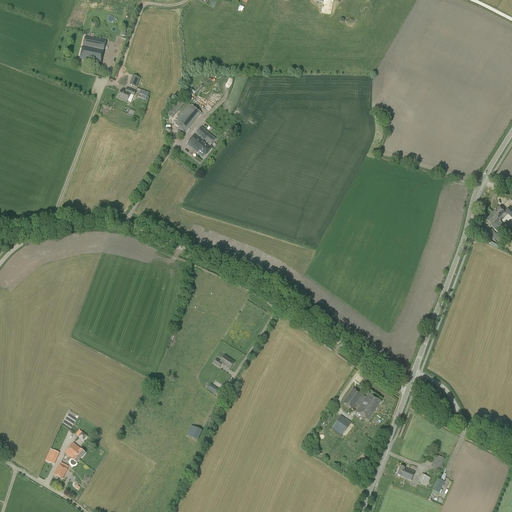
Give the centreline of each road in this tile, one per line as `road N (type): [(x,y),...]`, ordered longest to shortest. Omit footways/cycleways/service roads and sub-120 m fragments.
road 1 (unclassified): [(406,392),(264,287),(184,248),(118,221),(49,227)]
road 2 (tertiary): [(415,370),(476,191),(511,130)]
road 3 (unclassified): [(49,227),(104,84)]
road 4 (track): [(104,84),(126,7),(185,0)]
road 5 (tertiary): [(360,511),(406,392)]
road 6 (unclassified): [(511,448),(468,425),(443,388),(415,370)]
